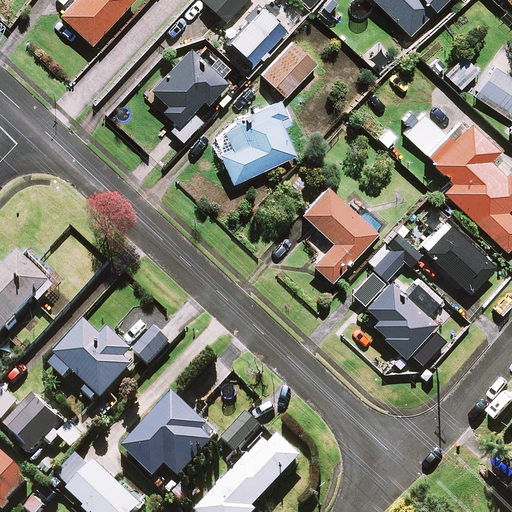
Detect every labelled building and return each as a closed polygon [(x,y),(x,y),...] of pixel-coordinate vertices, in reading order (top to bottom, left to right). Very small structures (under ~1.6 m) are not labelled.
[(127,0),(68,0),(56,13),(88,42),(127,0)] [(241,0),(200,0),(222,20),(241,0)] [(370,0),(406,33),(437,0),(370,0)] [(281,28),(253,3),(222,38),(251,63),(281,28)] [(312,62),(288,40),(257,74),(282,96),(296,81),(305,90),(318,77),(307,67),(312,62)] [(224,80),(186,46),(146,88),(163,103),(158,108),(175,124),(200,97),(204,101),(224,80)] [(475,69),(458,54),(442,73),(459,88),(475,69)] [(388,78),(400,92),(419,74),(407,60),(388,78)] [(511,77),(492,64),(471,95),(509,119),(503,128),(511,134),(511,77)] [(286,121),(274,97),(233,116),(244,140),(216,152),(229,182),(291,153),(278,125),(286,121)] [(199,120),(191,113),(172,133),(180,140),(199,120)] [(446,137),(420,113),(402,133),(450,178),(439,190),(503,249),(511,239),(511,220),(501,210),(511,197),(511,179),(500,169),(498,171),(482,157),(491,148),(462,121),(446,137)] [(395,134),(384,126),(370,142),(382,151),(395,134)] [(373,232),(321,183),(296,209),(329,240),(308,262),(327,280),(373,232)] [(491,264),(441,216),(415,244),(465,291),(491,264)] [(417,254),(394,231),(364,261),(383,279),(402,259),(407,264),(417,254)] [(54,286),(20,253),(0,273),(0,332),(34,299),(38,303),(54,286)] [(381,283),(368,271),(349,291),(372,313),(367,318),(383,334),(381,337),(401,356),(432,322),(386,278),(381,283)] [(99,340),(82,325),(46,365),(63,381),(70,373),(101,401),(130,368),(121,359),(127,352),(106,332),(99,340)] [(169,342),(154,328),(132,352),(147,366),(169,342)] [(64,420),(35,394),(4,428),(31,453),(45,438),(52,445),(60,436),(55,431),(64,420)] [(215,438),(171,397),(133,439),(177,480),(215,438)] [(260,428),(246,413),(217,441),(232,456),(260,428)] [(83,435),(68,423),(59,434),(74,447),(83,435)] [(298,459),(270,434),(195,511),(252,511),(250,510),(298,459)] [(58,473),(72,486),(69,490),(86,506),(84,508),(87,511),(133,511),(143,503),(117,478),(128,466),(100,439),(83,457),(77,452),(58,473)] [(0,508),(26,482),(0,457),(0,508)]
